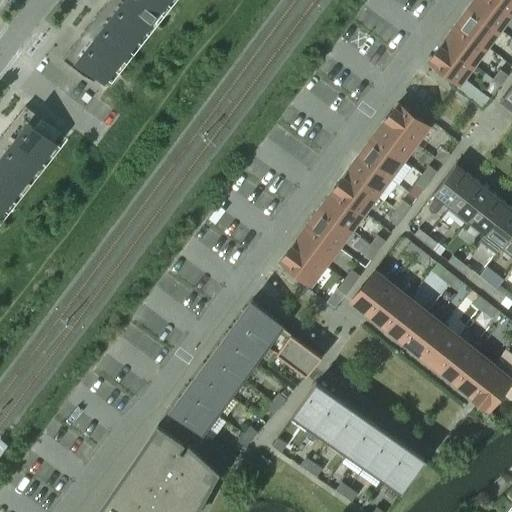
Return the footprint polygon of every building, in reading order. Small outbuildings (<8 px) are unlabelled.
[(104,78),(165,0),(108,0),(62,59),(93,83),(99,74),(104,78)] [(511,11),(496,0),(473,0),(469,6),(499,28),(511,11)] [(511,10),(511,0),(496,0),(511,11),(511,10)] [(499,28),(469,6),(456,24),(486,46),(499,28)] [(486,46),(456,24),(443,41),(473,63),(486,46)] [(473,63),(443,41),(430,59),(459,81),(473,63)] [(501,84),(508,74),(500,68),(493,78),(501,84)] [(494,93),(501,84),(493,78),(486,87),(494,93)] [(511,106),(511,83),(501,98),(511,106)] [(428,124),(398,102),(385,120),(414,142),(428,124)] [(0,210),(55,141),(50,137),(56,129),(26,105),(0,137),(0,210)] [(414,142),(385,120),(372,137),(401,159),(414,142)] [(401,159),(372,137),(359,154),(389,177),(401,159)] [(442,163),(450,153),(441,147),(434,157),(442,163)] [(389,177),(359,154),(346,172),(376,194),(389,177)] [(449,209),(473,177),(455,163),(433,191),(451,204),(448,208),(449,209)] [(429,180),(437,170),(428,164),(421,174),(429,180)] [(376,194),(346,172),(333,189),(363,211),(376,194)] [(422,189),(429,180),(421,174),(414,183),(422,189)] [(465,222),(490,190),(473,177),(449,209),(465,222)] [(363,211),(333,189),(320,207),(350,229),(363,211)] [(485,232),(507,203),(490,190),(465,222),(466,223),(469,219),(485,232)] [(404,215),(411,205),(403,199),(396,209),(404,215)] [(502,245),(511,232),(511,207),(507,203),(485,232),(502,245)] [(350,229),(320,207),(307,224),(337,246),(350,229)] [(397,224),(404,215),(396,209),(389,218),(397,224)] [(337,246),(307,224),(295,241),(324,263),(337,246)] [(428,235),(419,227),(414,234),(423,241),(428,235)] [(511,232),(502,245),(511,252),(511,232)] [(378,249),(385,240),(377,234),(370,243),(378,249)] [(437,242),(428,235),(423,241),(432,248),(437,242)] [(324,263),(295,241),(281,259),(311,281),(324,263)] [(414,256),(420,248),(411,241),(405,248),(414,256)] [(371,259),(378,249),(370,243),(363,253),(371,259)] [(423,263),(429,255),(420,248),(414,256),(423,263)] [(462,261),(453,254),(448,260),(457,268),(462,261)] [(471,269),(462,261),(457,268),(466,275),(471,269)] [(448,283),(454,275),(445,267),(439,275),(448,283)] [(352,284),(359,274),(351,268),(344,278),(352,284)] [(369,313),(392,284),(374,269),(351,299),(369,313)] [(457,290),(463,282),(454,275),(448,283),(457,290)] [(345,293),(352,284),(344,278),(337,287),(345,293)] [(491,294),(496,288),(486,281),(482,287),(491,294)] [(386,326),(409,297),(392,284),(369,313),(386,326)] [(505,295),(496,288),(491,294),(500,302),(505,295)] [(482,309),(488,302),(479,294),(472,302),(482,309)] [(403,339),(426,310),(409,297),(386,326),(403,339)] [(268,344),(281,325),(279,324),(281,322),(252,298),(236,320),(268,344)] [(491,317),(497,309),(488,302),(482,309),(491,317)] [(420,353),(443,324),(426,310),(403,339),(420,353)] [(268,344),(236,320),(223,337),(255,361),(267,345),(268,344)] [(437,366),(460,337),(443,324),(420,353),(437,366)] [(268,344),(267,345),(306,374),(322,355),(281,325),(268,344)] [(223,337),(210,355),(242,378),(255,361),(223,337)] [(455,380),(478,351),(460,337),(437,366),(455,380)] [(494,364),(493,363),(478,351),(455,380),(471,393),(494,364)] [(242,378),(210,355),(197,372),(229,396),(242,378)] [(489,407),(511,377),(511,369),(497,358),(493,363),(494,364),(471,393),(489,407)] [(229,396),(197,372),(184,389),(216,413),(229,396)] [(316,381),(293,414),(312,427),(335,394),(316,381)] [(216,413),(184,389),(171,408),(202,431),(216,413)] [(286,398),(278,392),(272,399),(279,406),(286,398)] [(335,394),(312,427),(330,439),(353,406),(335,394)] [(272,399),(265,407),(273,414),(279,406),(272,399)] [(353,406),(330,439),(348,451),(370,419),(353,406)] [(370,419),(348,451),(365,464),(388,431),(370,419)] [(194,511),(218,470),(188,443),(184,449),(181,447),(184,442),(158,424),(97,511),(194,511)] [(258,431),(250,425),(243,432),(251,439),(258,431)] [(388,431),(365,464),(383,476),(406,443),(388,431)] [(243,432),(237,440),(245,446),(251,439),(243,432)] [(287,443),(278,437),(273,445),(281,451),(287,443)] [(406,443),(383,476),(402,489),(424,456),(406,443)] [(314,462),(306,456),(300,464),(308,470),(314,462)] [(308,470),(316,476),(322,468),(314,462),(308,470)] [(349,486),(341,481),(335,489),(344,495),(349,486)] [(344,495),(352,500),(358,492),(349,486),(344,495)]
